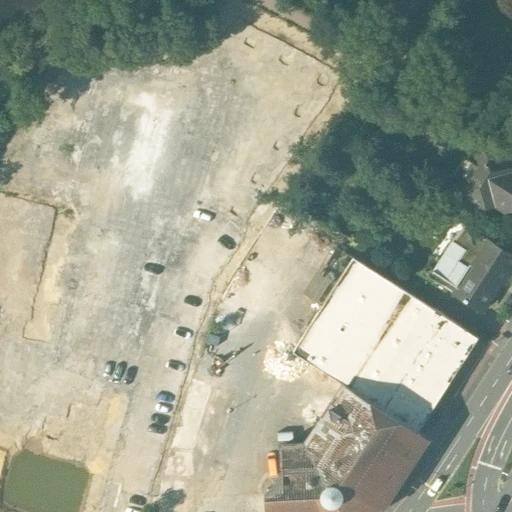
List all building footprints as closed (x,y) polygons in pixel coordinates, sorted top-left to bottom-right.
[(367,0),(366,8),(382,11),(392,26),(429,2),(430,2),(431,0),(367,0)] [(431,0),(430,2),(443,9),(447,0),(431,0)] [(504,158),(484,145),(464,175),(455,189),(488,209),(493,201),(511,213),(511,168),(502,161),(504,158)] [(466,156),(457,170),(464,175),(473,161),(466,156)] [(0,289),(37,299),(60,203),(0,188),(0,289)] [(511,271),(511,252),(488,237),(487,238),(465,225),(454,239),(479,259),(457,294),(482,311),(508,269),(511,272),(511,271)] [(430,275),(420,268),(413,279),(423,286),(430,275)] [(449,287),(430,275),(423,286),(443,298),(449,287)] [(418,432),(475,330),(390,283),(325,285),(289,349),(335,375),(336,402),(325,402),(316,397),(290,446),(290,466),(278,487),(252,488),(252,511),(363,511),(368,503),(380,502),(418,435),(418,432)] [(0,317),(34,317),(34,290),(0,289),(0,317)] [(0,444),(11,447),(0,504),(0,511),(86,511),(93,474),(104,476),(107,456),(97,454),(105,411),(73,405),(70,421),(44,417),(41,433),(0,425),(0,444)]
